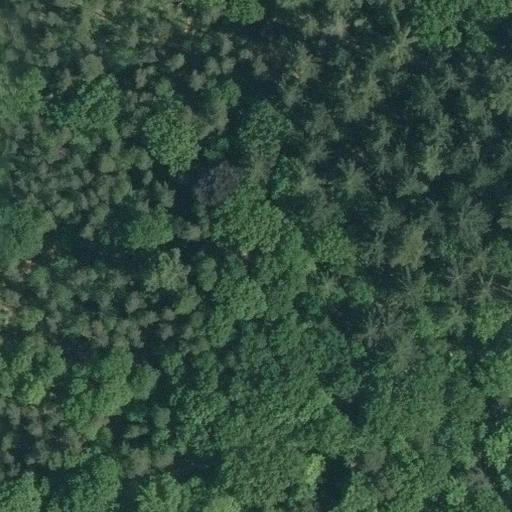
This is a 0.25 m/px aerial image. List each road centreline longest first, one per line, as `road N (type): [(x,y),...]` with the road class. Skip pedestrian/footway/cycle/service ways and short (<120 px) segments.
road 1 (track): [(511,319),(54,511)]
road 2 (unknown): [(477,334),(499,511)]
